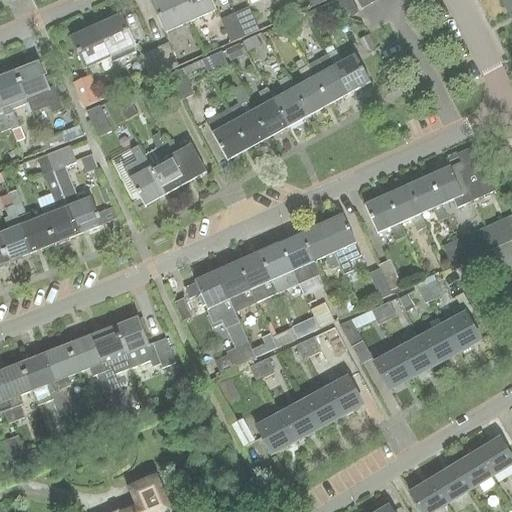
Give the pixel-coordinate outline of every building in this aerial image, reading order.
[(166,34),(191,23),(180,0),(158,0),(152,3),(166,34)] [(208,0),(180,0),(191,23),(214,12),(208,0)] [(340,0),(308,14),(313,26),(337,16),(350,19),(360,13),(352,0),(340,0)] [(357,0),(363,10),(371,5),(368,0),(357,0)] [(511,0),(503,0),(510,13),(511,12),(511,0)] [(249,9),(235,15),(245,37),(259,31),(249,9)] [(231,43),(245,37),(235,15),(221,21),(231,43)] [(95,28),(109,59),(112,64),(136,53),(120,17),(95,28)] [(112,64),(109,59),(95,28),(71,39),(85,70),(101,63),(105,73),(114,69),(112,64)] [(263,34),(243,43),(248,54),(268,45),(263,34)] [(155,50),(165,73),(179,67),(169,44),(155,50)] [(237,47),(226,52),(231,62),(242,57),(237,47)] [(150,80),(165,73),(155,50),(140,57),(150,80)] [(353,56),(341,63),(335,51),(327,55),(349,95),(369,84),(353,56)] [(228,66),(223,53),(203,62),(209,75),(210,75),(212,80),(230,72),(227,66),(228,66)] [(329,106),(349,95),(327,55),(307,66),(329,106)] [(39,62),(15,72),(26,100),(45,92),(53,112),(61,109),(54,89),(50,90),(39,62)] [(309,117),(329,106),(307,66),(299,71),(305,83),(294,89),(309,117)] [(183,100),(193,95),(182,69),(171,74),(183,100)] [(15,72),(0,77),(0,103),(2,109),(26,100),(15,72)] [(172,105),(183,100),(171,74),(160,79),(172,105)] [(309,117),(294,89),(287,77),(280,81),(286,93),(274,100),(289,128),(309,117)] [(97,94),(90,78),(74,85),(84,108),(100,100),(97,94)] [(120,84),(97,94),(100,100),(100,102),(123,92),(120,84)] [(248,150),(268,139),(253,112),(240,87),(231,92),(238,105),(226,111),(248,150)] [(289,128),(274,100),(267,88),(259,93),(265,105),(253,112),(268,139),(289,128)] [(131,105),(125,95),(114,101),(120,112),(121,111),(127,122),(138,116),(132,105),(131,105)] [(0,132),(0,133),(10,129),(5,117),(2,109),(0,103),(0,132)] [(112,133),(100,107),(87,113),(99,139),(112,133)] [(228,162),(248,150),(226,111),(206,123),(228,162)] [(20,129),(12,131),(17,143),(24,140),(20,129)] [(63,133),(43,141),(47,152),(67,144),(63,133)] [(186,184),(165,146),(159,135),(153,138),(157,150),(145,157),(166,195),(186,184)] [(180,153),(173,141),(165,146),(186,184),(207,173),(192,146),(180,153)] [(71,147),(47,156),(54,172),(66,167),(77,163),(71,147)] [(457,160),(459,164),(449,169),(460,192),(468,188),(474,202),(499,191),(480,149),(457,160)] [(78,161),(84,177),(96,172),(89,157),(78,161)] [(145,207),(166,195),(145,157),(137,161),(144,174),(131,181),(127,183),(126,187),(131,198),(136,199),(140,197),(145,207)] [(103,227),(92,199),(80,204),(66,167),(54,172),(79,236),(103,227)] [(449,169),(428,178),(441,207),(453,202),(457,210),(474,202),(468,188),(460,192),(449,169)] [(44,218),(55,246),(79,236),(54,172),(44,176),(55,204),(41,209),(44,218)] [(428,178),(408,188),(420,216),(432,210),(438,223),(447,220),(441,207),(428,178)] [(408,188),(386,197),(399,226),(411,220),(417,233),(426,229),(420,216),(408,188)] [(55,246),(44,218),(34,223),(31,214),(27,216),(17,191),(8,195),(32,255),(55,246)] [(9,233),(2,236),(0,236),(0,240),(9,264),(32,255),(8,195),(0,198),(8,219),(4,220),(9,233)] [(386,197),(365,207),(378,235),(390,230),(396,242),(405,238),(399,226),(386,197)] [(361,257),(343,216),(322,226),(340,267),(344,276),(353,272),(349,263),(361,257)] [(511,220),(511,218),(501,223),(509,242),(511,240),(511,220)] [(501,223),(492,227),(500,246),(509,242),(501,223)] [(322,226),(301,236),(314,265),(326,260),(331,271),(340,267),(322,226)] [(492,227),(482,231),(490,251),(500,246),(492,227)] [(0,267),(9,264),(0,240),(0,236),(2,236),(0,229),(0,267)] [(480,255),(490,251),(482,231),(472,236),(480,255)] [(298,287),(300,286),(320,277),(314,265),(301,236),(280,245),(298,287)] [(472,236),(457,243),(466,264),(481,257),(480,255),(472,236)] [(457,243),(445,248),(455,269),(466,264),(457,243)] [(280,245),(259,255),(278,296),(298,287),(280,245)] [(257,306),(278,296),(259,255),(238,264),(257,306)] [(379,267),(381,271),(392,293),(403,288),(391,261),(379,267)] [(238,264),(217,274),(235,315),(257,306),(238,264)] [(393,296),(392,293),(381,271),(370,276),(381,302),(393,296)] [(207,306),(216,324),(235,315),(217,274),(197,283),(203,296),(199,298),(203,308),(207,306)] [(444,297),(435,277),(416,286),(425,305),(444,297)] [(415,309),(409,296),(399,301),(412,326),(416,324),(410,312),(415,309)] [(183,301),(175,304),(183,323),(192,319),(183,301)] [(390,304),(371,312),(378,327),(396,318),(390,304)] [(320,330),(335,323),(326,305),(311,312),(314,318),(320,330)] [(346,305),(334,310),(339,321),(351,315),(346,305)] [(462,317),(458,308),(449,313),(453,321),(442,328),(457,355),(480,342),(465,315),(462,317)] [(298,341),(320,330),(314,318),(292,328),(293,329),(298,341)] [(113,328),(129,371),(149,363),(151,369),(159,366),(161,370),(174,365),(165,340),(148,347),(137,319),(113,328)] [(429,324),(433,332),(420,340),(435,367),(457,355),(442,328),(437,320),(429,324)] [(364,343),(352,322),(340,327),(353,350),(364,343)] [(113,328),(89,337),(113,398),(121,395),(114,377),(129,371),(113,328)] [(276,351),(298,341),(293,329),(272,339),(272,340),(276,351)] [(336,329),(297,347),(304,363),(332,349),(337,358),(348,352),(336,329)] [(113,398),(89,337),(66,346),(77,375),(90,370),(93,376),(95,376),(105,401),(113,398)] [(263,357),(276,351),(272,340),(258,347),(263,357)] [(435,367),(420,340),(397,352),(411,380),(435,367)] [(249,344),(227,354),(234,370),(257,360),(249,344)] [(70,401),(64,387),(69,385),(66,379),(77,375),(66,346),(43,356),(54,384),(56,390),(62,404),(70,401)] [(389,393),(411,380),(397,352),(373,365),(389,393)] [(30,393),(34,404),(50,398),(58,419),(66,416),(64,410),(62,404),(56,390),(54,384),(43,356),(19,365),(30,393)] [(268,360),(250,368),(257,383),(274,375),(268,360)] [(0,372),(0,382),(15,422),(23,419),(18,407),(22,406),(18,397),(30,393),(19,365),(0,372)] [(195,388),(189,376),(182,379),(188,392),(195,388)] [(324,392),(339,419),(362,406),(347,379),(324,392)] [(240,400),(230,381),(218,387),(227,406),(240,400)] [(0,412),(2,412),(7,426),(15,422),(0,382),(0,412)] [(316,431),(339,419),(324,392),(302,405),(316,431)] [(70,401),(62,404),(64,410),(72,407),(70,401)] [(294,444),(316,431),(302,405),(280,417),(294,444)] [(271,457),(294,444),(280,417),(256,430),(271,457)] [(256,443),(244,421),(232,427),(244,449),(256,443)] [(0,444),(0,457),(22,449),(17,438),(0,444)] [(511,462),(498,441),(479,453),(494,476),(511,464),(511,462)] [(50,445),(25,456),(32,471),(56,461),(50,445)] [(0,457),(0,460),(3,469),(26,460),(22,449),(0,457)] [(479,453),(455,467),(470,491),(494,476),(479,453)] [(30,471),(26,460),(3,469),(7,479),(30,471)] [(455,467),(432,482),(446,505),(470,491),(455,467)] [(168,511),(155,478),(128,489),(136,508),(127,511),(168,511)] [(419,511),(435,511),(446,505),(432,482),(409,495),(419,511)]
